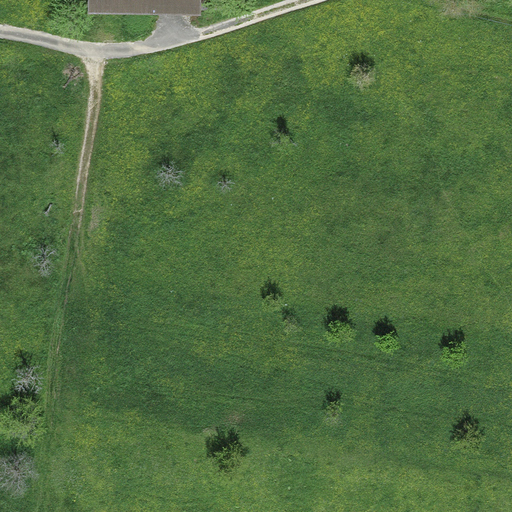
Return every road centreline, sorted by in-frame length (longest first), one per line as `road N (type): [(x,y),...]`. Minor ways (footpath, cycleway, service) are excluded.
road 1 (track): [(95,54),(76,227),(50,363),(48,444)]
road 2 (residential): [(0,34),(95,54),(193,39)]
road 3 (track): [(193,39),(323,0)]
